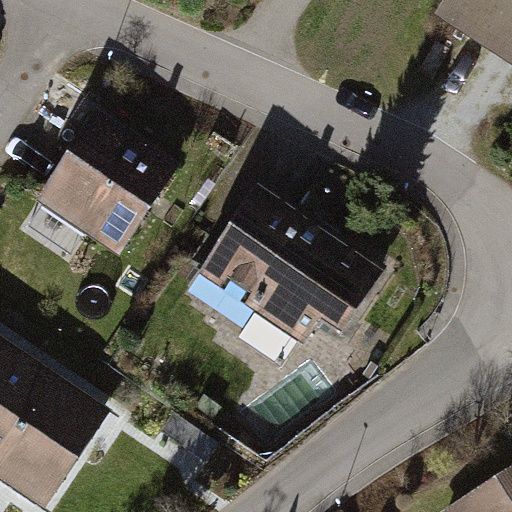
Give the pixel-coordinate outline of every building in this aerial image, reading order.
[(511,0),(461,0),(456,8),(511,43),(511,0)] [(174,172),(95,120),(44,195),(123,248),(174,172)] [(254,190),(202,266),(261,305),(238,339),(282,368),(304,334),(308,337),(333,299),(355,314),(381,275),(254,190)] [(95,412),(0,347),(0,469),(39,496),(95,412)] [(511,511),(511,471),(448,511),(511,511)]
